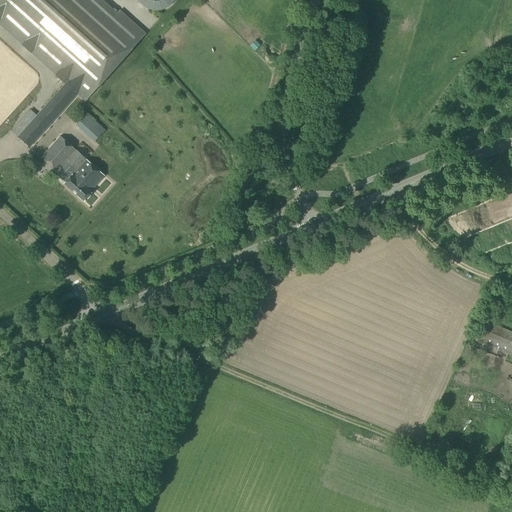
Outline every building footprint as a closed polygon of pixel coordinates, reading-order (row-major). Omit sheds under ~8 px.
[(116,14),(99,0),(0,0),(0,25),(22,44),(21,45),(30,53),(30,52),(55,74),(54,75),(63,83),(64,82),(65,83),(17,137),(29,148),(77,94),(84,100),(143,34),(118,12),(116,14)] [(136,0),(137,0),(139,4),(141,7),(145,10),(149,11),(153,12),(156,12),(160,12),(163,10),(168,8),(170,5),(172,3),(173,0),(136,0)] [(94,142),(105,131),(87,114),(76,126),(94,142)] [(65,183),(85,160),(60,137),(42,157),(57,171),(54,174),(65,183)] [(425,156),(420,141),(414,143),(419,158),(425,156)] [(85,160),(65,183),(64,184),(83,202),(91,193),(89,192),(103,176),(85,160)] [(487,321),(494,304),(488,301),(480,318),(487,321)] [(511,356),(511,332),(483,321),(474,341),(511,356)]
